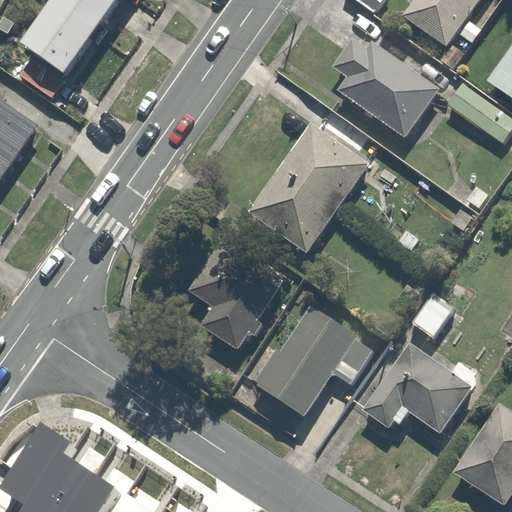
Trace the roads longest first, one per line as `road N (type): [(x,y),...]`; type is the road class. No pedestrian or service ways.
road 1 (secondary): [(258,0),(30,323)]
road 2 (residential): [(30,323),(314,511)]
